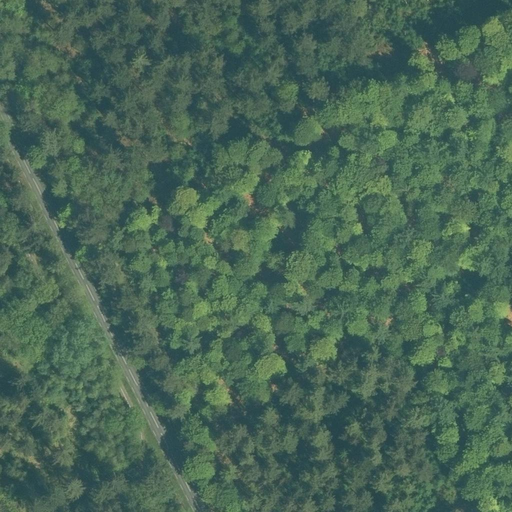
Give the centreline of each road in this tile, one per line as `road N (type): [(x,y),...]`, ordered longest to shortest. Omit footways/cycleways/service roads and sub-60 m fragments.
road 1 (track): [(239,511),(0,36)]
road 2 (primary): [(199,511),(0,119)]
road 3 (track): [(511,474),(456,501),(376,348),(511,271)]
road 4 (track): [(376,348),(202,0)]
road 5 (track): [(64,511),(167,449)]
